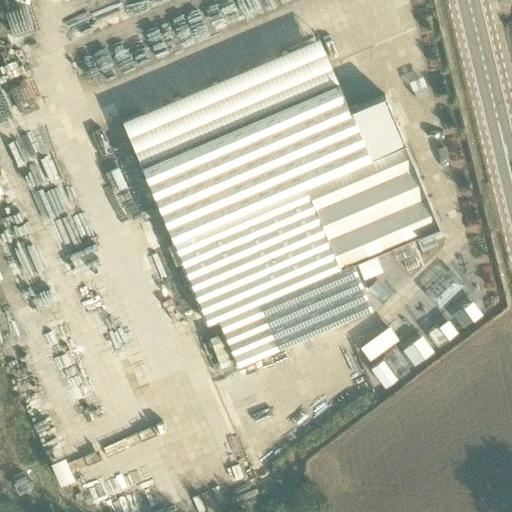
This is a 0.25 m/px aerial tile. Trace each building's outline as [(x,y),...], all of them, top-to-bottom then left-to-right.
[(322,42),(124,126),(205,325),(217,320),(221,333),(209,338),(223,375),(237,370),(235,362),(370,308),(352,263),(438,227),(384,96),(351,110),(338,81),(322,42)] [(376,258),(358,263),(361,277),(379,272),(376,258)] [(394,340),(410,325),(400,314),(384,329),(394,340)] [(423,333),(412,339),(421,358),(433,352),(423,333)] [(368,366),(381,388),(395,380),(381,358),(368,366)]
